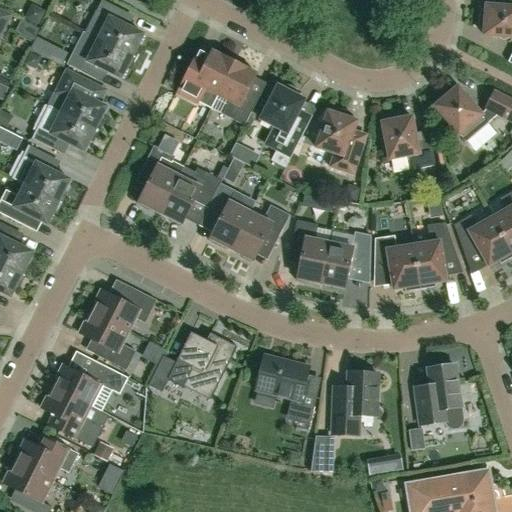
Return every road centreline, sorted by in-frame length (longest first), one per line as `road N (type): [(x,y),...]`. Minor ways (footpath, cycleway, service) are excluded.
road 1 (residential): [(80,233),(275,325),(409,341),(484,323)]
road 2 (residential): [(442,0),(438,45),(421,68),(366,81),(199,0)]
road 3 (residential): [(80,233),(194,0)]
road 4 (residential): [(0,413),(80,233)]
